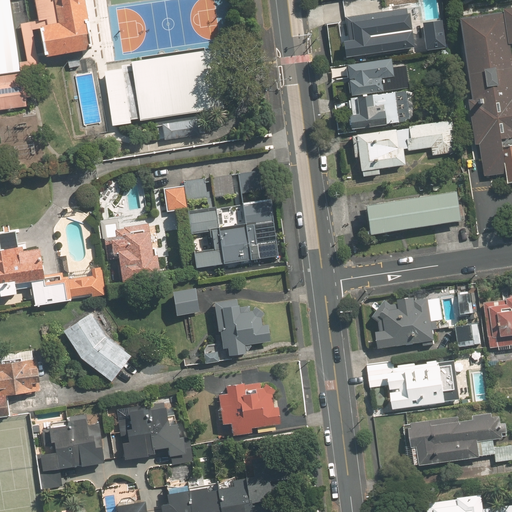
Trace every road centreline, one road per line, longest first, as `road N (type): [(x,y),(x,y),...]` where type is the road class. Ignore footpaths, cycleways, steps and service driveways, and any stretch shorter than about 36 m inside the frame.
road 1 (secondary): [(287,0),(322,282)]
road 2 (secondary): [(322,282),(350,511)]
road 3 (residential): [(322,282),(511,253)]
